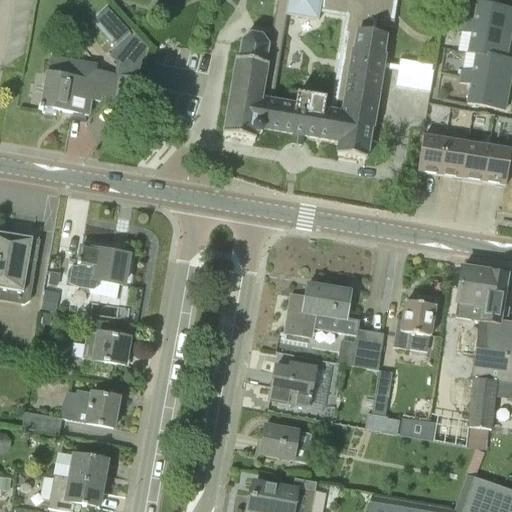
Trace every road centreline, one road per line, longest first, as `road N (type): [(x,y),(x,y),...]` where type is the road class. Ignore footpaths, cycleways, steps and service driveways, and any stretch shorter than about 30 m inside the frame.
road 1 (residential): [(196,198),(140,511)]
road 2 (residential): [(201,511),(255,209)]
road 3 (tertiary): [(511,252),(255,209)]
road 4 (tertiary): [(196,198),(0,165)]
